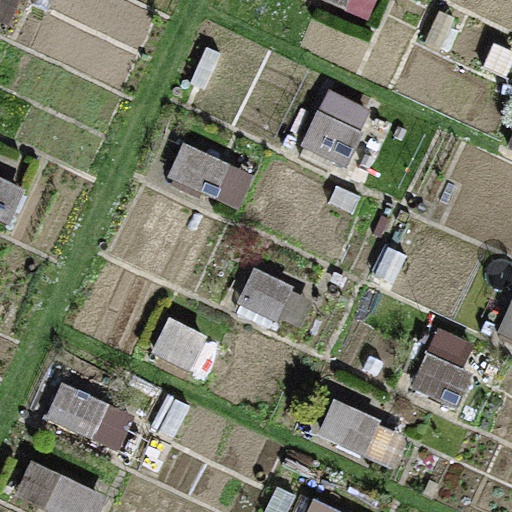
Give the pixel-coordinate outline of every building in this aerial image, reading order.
[(0,0),(0,24),(11,29),(22,0),(0,0)] [(370,24),(379,0),(305,0),(306,0),(370,24)] [(347,173),(364,136),(361,135),(372,113),(328,92),(318,114),(316,113),(298,149),(347,173)] [(312,114),(304,110),(283,146),(291,151),(312,114)] [(238,218),(255,180),(182,146),(164,185),(238,218)] [(0,224),(9,229),(26,193),(0,181),(0,224)] [(292,294),(294,290),(253,271),(237,306),(239,307),(235,315),(269,330),(272,323),(278,325),(279,321),(301,332),(314,304),(292,294)] [(511,345),(511,304),(496,338),(511,345)] [(482,335),(491,338),(500,311),(491,308),(482,335)] [(190,376),(208,340),(169,320),(150,356),(190,376)] [(409,392),(456,413),(473,377),(464,373),(476,347),(437,329),(409,392)] [(45,420),(119,455),(120,453),(132,458),(142,436),(131,431),(136,420),(61,385),(59,389),(56,388),(44,412),(48,414),(45,420)] [(379,428),(381,423),(333,401),(316,439),(394,475),(409,442),(379,428)] [(42,511),(102,511),(109,500),(29,463),(12,498),(42,511)] [(307,511),(335,511),(313,501),(307,511)]
